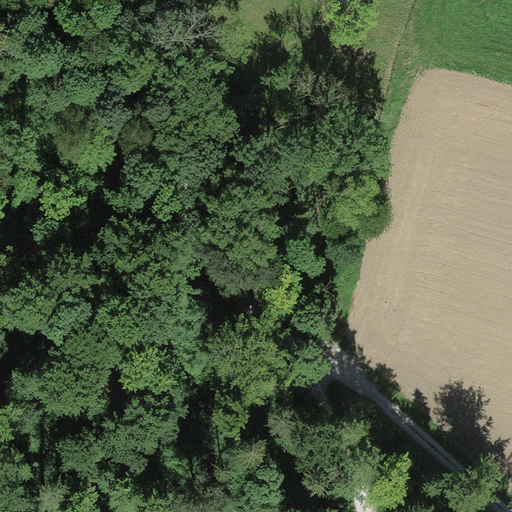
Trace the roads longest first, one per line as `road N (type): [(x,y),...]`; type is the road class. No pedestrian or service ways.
road 1 (track): [(115,36),(158,162),(240,303),(308,362)]
road 2 (track): [(0,311),(120,404),(152,414),(308,362)]
road 3 (track): [(509,511),(364,394),(308,362)]
road 4 (track): [(308,362),(366,511)]
